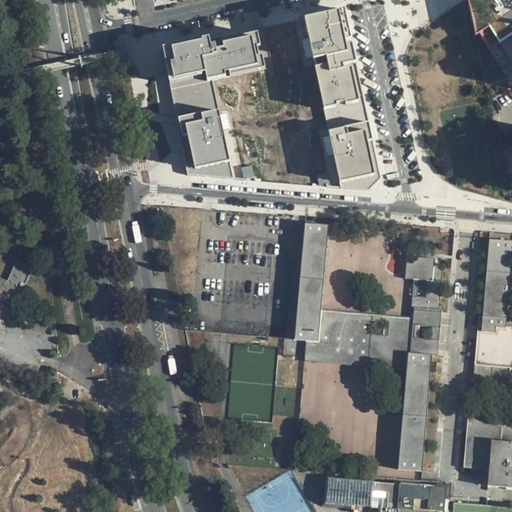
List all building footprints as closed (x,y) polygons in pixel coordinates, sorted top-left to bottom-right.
[(511,0),(466,0),(471,19),(476,36),(489,28),(499,44),(511,35),(511,0)] [(318,14),(304,18),(323,104),(345,99),(346,105),(365,101),(345,9),(318,14)] [(265,69),(256,28),(162,48),(187,175),(233,179),(212,80),(265,69)] [(489,28),(476,36),(476,37),(480,35),(490,50),(499,44),(489,28)] [(370,124),(365,101),(346,105),(345,99),(323,104),(329,133),(370,124)] [(382,178),(370,124),(329,133),(341,188),(369,191),(382,178)] [(252,166),(241,168),(243,180),(254,178),(252,166)] [(418,473),(433,327),(358,318),(354,348),(318,344),(321,305),(327,228),(305,226),(295,340),(308,342),(306,361),(342,365),(343,362),(368,364),(370,340),(407,343),(404,375),(395,471),(418,473)] [(509,370),(511,339),(511,329),(505,329),(511,255),(511,244),(490,242),(483,317),(479,317),(474,367),(509,370)] [(403,277),(412,279),(417,279),(424,280),(423,296),(415,295),(414,310),(434,312),(439,313),(443,269),(433,268),(434,259),(405,256),(403,277)] [(7,284),(0,282),(0,303),(9,306),(19,285),(23,287),(31,268),(16,262),(7,284)] [(417,279),(412,279),(408,314),(321,305),(318,344),(354,348),(358,318),(433,327),(434,312),(414,310),(415,295),(417,279)] [(342,365),(306,361),(306,365),(404,375),(407,343),(370,340),(368,364),(343,362),(342,365)] [(464,468),(470,468),(473,423),(511,426),(511,419),(468,416),(464,468)] [(511,426),(473,423),(470,468),(488,470),(487,481),(511,482),(511,426)] [(446,511),(447,502),(444,501),(444,490),(336,480),(333,511),(446,511)] [(511,482),(487,481),(486,488),(511,489),(511,482)]
